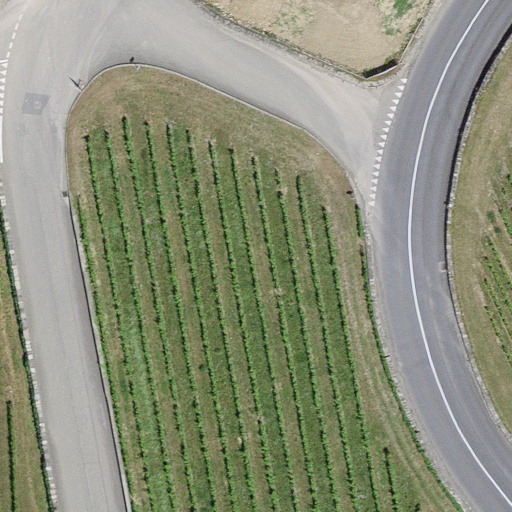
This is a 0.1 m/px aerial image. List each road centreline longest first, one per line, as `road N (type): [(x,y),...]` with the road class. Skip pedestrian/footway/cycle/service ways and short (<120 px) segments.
road 1 (unclassified): [(93,511),(31,140),(48,57)]
road 2 (tertiary): [(417,148),(408,201),(422,333),(441,395),(486,476),(511,505)]
road 3 (unclassified): [(109,0),(351,124),(417,148)]
road 4 (tertiary): [(488,0),(462,34),(417,148)]
